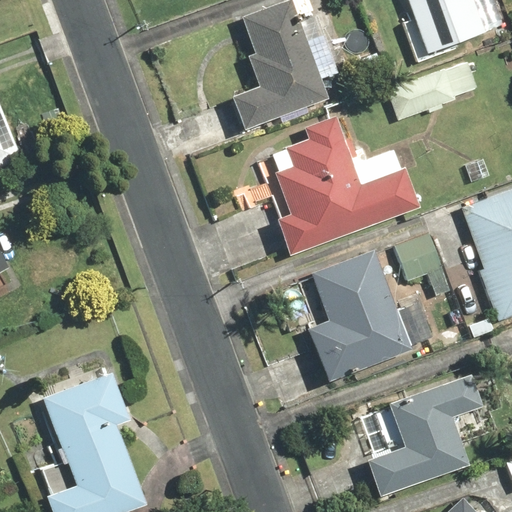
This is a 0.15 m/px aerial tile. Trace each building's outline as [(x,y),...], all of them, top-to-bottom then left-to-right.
[(404,0),(411,19),(399,24),(413,64),(457,49),(455,43),(502,26),(493,0),(404,0)] [(294,3),(240,19),(251,55),(243,57),(252,88),(226,96),(237,131),(324,105),(294,3)] [(478,91),(466,60),(384,90),(396,121),(478,91)] [(0,164),(19,156),(0,110),(0,164)] [(287,259),(418,208),(403,168),(395,171),(387,151),(352,164),(334,117),(298,131),(303,142),(267,157),(273,172),(269,174),(286,217),(272,222),(287,259)] [(482,156),(463,161),(469,183),(488,178),(482,156)] [(511,190),(459,208),(480,269),(475,270),(493,324),(511,317),(511,190)] [(428,233),(391,246),(404,283),(427,275),(435,297),(449,292),(428,233)] [(0,271),(11,265),(0,244),(0,271)] [(372,252),(309,276),(326,321),(303,330),(324,384),(411,351),(409,346),(426,340),(412,303),(394,310),(372,252)] [(39,397),(62,461),(38,469),(47,491),(42,493),(49,511),(118,511),(143,503),(115,421),(126,418),(110,372),(39,397)] [(484,409),(472,374),(401,398),(404,405),(354,422),(366,460),(362,461),(374,497),(466,466),(450,421),(484,409)] [(511,488),(511,457),(503,461),(511,488)] [(470,511),(457,497),(441,511),(470,511)]
